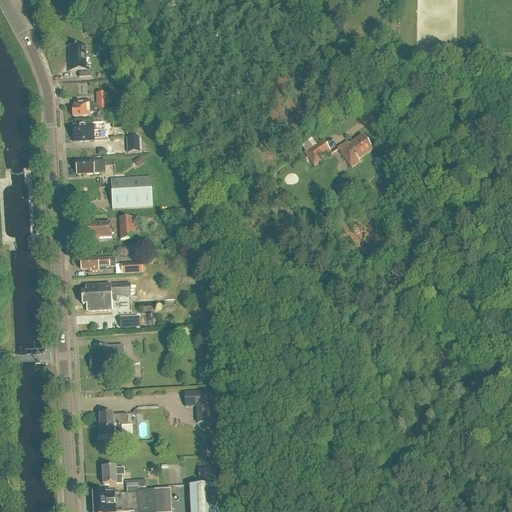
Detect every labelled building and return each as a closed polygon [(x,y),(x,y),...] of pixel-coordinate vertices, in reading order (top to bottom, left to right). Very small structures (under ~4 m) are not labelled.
[(70,55),(71,63),(69,63),(70,73),(79,73),(79,79),(91,79),(91,72),(86,72),(84,48),(76,48),(76,47),(69,47),(69,55),(70,55)] [(74,110),(73,110),(73,119),(89,118),(89,115),(98,115),(98,116),(106,115),(105,101),(108,101),(108,95),(96,95),(97,105),(89,106),(88,104),(82,104),(82,106),(74,106),(74,110)] [(81,128),(73,128),(74,144),(82,143),(82,144),(92,143),(91,141),(105,140),(105,138),(104,126),(93,126),(81,127),(81,128)] [(359,164),(358,161),(372,151),(362,137),(348,146),(347,143),(338,150),(351,169),(359,164)] [(126,140),(127,155),(140,154),(139,140),(126,140)] [(320,159),(330,153),(322,141),(303,154),(313,169),(322,162),(320,159)] [(76,168),(77,177),(94,176),(105,175),(104,162),(93,163),(77,164),(77,168),(76,168)] [(151,179),(111,181),(112,211),(152,209),(151,179)] [(351,179),(335,189),(341,198),(357,189),(351,179)] [(119,220),(120,242),(136,241),(134,219),(119,220)] [(91,225),(91,227),(78,228),(79,240),(80,247),(92,246),(92,245),(96,245),(96,240),(111,240),(110,224),(91,225)] [(201,254),(187,255),(188,266),(202,265),(201,254)] [(89,260),(89,261),(81,262),(82,272),(90,272),(90,274),(98,273),(98,269),(109,269),(108,260),(97,260),(89,260)] [(122,276),(142,275),(142,265),(121,266),(122,276)] [(86,295),(82,295),(83,307),(87,307),(87,313),(112,312),(111,302),(116,301),(116,298),(130,297),(130,285),(86,288),(86,295)] [(211,311),(197,306),(193,316),(203,320),(201,324),(206,325),(211,311)] [(139,319),(120,320),(121,331),(140,330),(139,319)] [(104,348),(95,348),(95,360),(90,360),(90,370),(96,370),(96,377),(109,377),(109,369),(111,369),(111,360),(124,359),(123,347),(107,348),(104,348)] [(128,380),(140,380),(139,366),(127,366),(128,380)] [(206,393),(184,394),(185,409),(196,408),(197,426),(208,425),(207,407),(206,393)] [(100,432),(98,432),(99,439),(100,439),(101,440),(122,439),(121,427),(128,427),(127,415),(112,416),(99,417),(100,432)] [(115,469),(102,470),(103,487),(116,486),(116,478),(124,477),(124,470),(115,470),(115,469)] [(199,483),(216,482),(215,469),(198,470),(199,483)] [(190,511),(219,511),(218,486),(189,488),(190,511)] [(105,495),(92,495),(93,511),(164,511),(164,493),(154,494),(154,492),(138,493),(138,495),(121,496),(114,496),(114,495),(105,495)]
